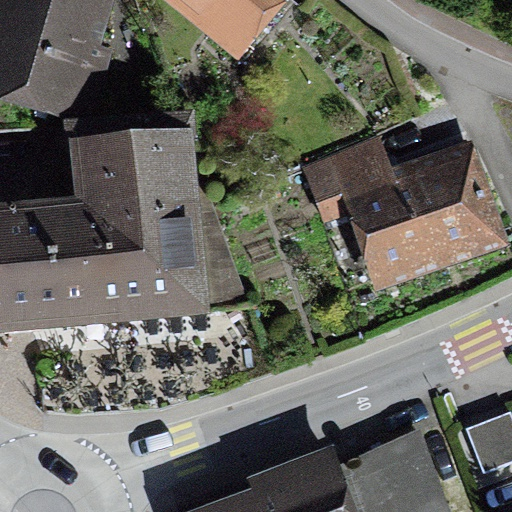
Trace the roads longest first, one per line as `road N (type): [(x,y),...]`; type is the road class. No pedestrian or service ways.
road 1 (residential): [(90,487),(511,324)]
road 2 (residential): [(362,0),(394,25),(511,81)]
